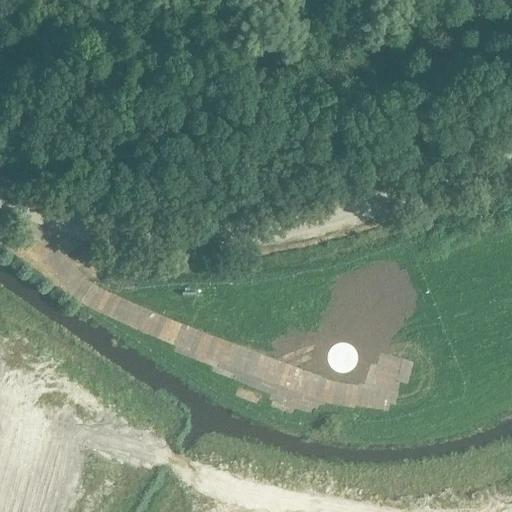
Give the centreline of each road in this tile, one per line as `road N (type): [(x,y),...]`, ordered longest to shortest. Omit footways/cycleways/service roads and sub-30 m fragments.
road 1 (tertiary): [(511,164),(322,221),(209,239),(112,237),(0,202)]
road 2 (track): [(188,475),(55,349),(0,319)]
